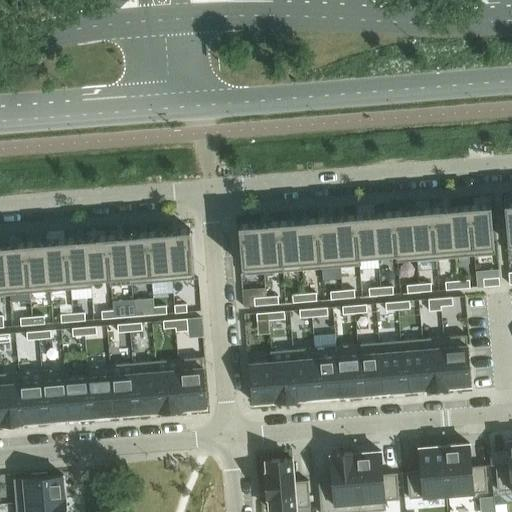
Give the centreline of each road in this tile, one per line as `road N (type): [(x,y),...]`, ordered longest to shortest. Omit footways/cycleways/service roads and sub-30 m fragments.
road 1 (secondary): [(169,109),(511,83)]
road 2 (secondary): [(511,22),(181,19)]
road 3 (residential): [(208,191),(511,164)]
road 4 (residential): [(230,435),(511,414)]
road 5 (residential): [(208,191),(230,435)]
road 6 (residential): [(0,456),(230,435)]
road 7 (residential): [(0,207),(208,191)]
road 8 (secondary): [(0,122),(169,109)]
road 9 (secondary): [(139,23),(0,46)]
